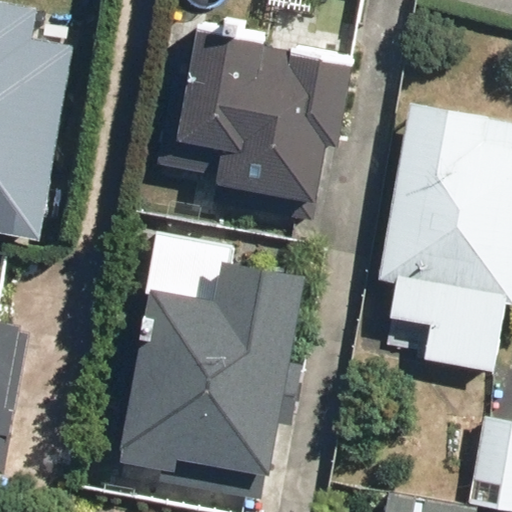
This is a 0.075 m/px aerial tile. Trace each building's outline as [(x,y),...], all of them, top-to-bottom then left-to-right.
[(0,0),(0,226),(44,235),(82,36),(43,29),(49,0),(47,0),(0,0)] [(282,28),(208,17),(200,73),(180,70),(166,161),(224,170),(219,201),(319,216),(330,138),(352,141),(366,52),(281,39),(282,28)] [(511,115),(415,99),(387,273),(406,276),(394,345),(500,362),(511,295),(511,115)] [(223,292),(162,281),(129,456),(275,484),(317,263),(231,247),(223,292)] [(0,382),(11,301),(0,299),(0,466),(14,468),(23,398),(0,394),(0,382)] [(511,414),(490,411),(476,495),(511,500),(511,414)] [(484,511),(486,506),(386,486),(383,511),(484,511)]
